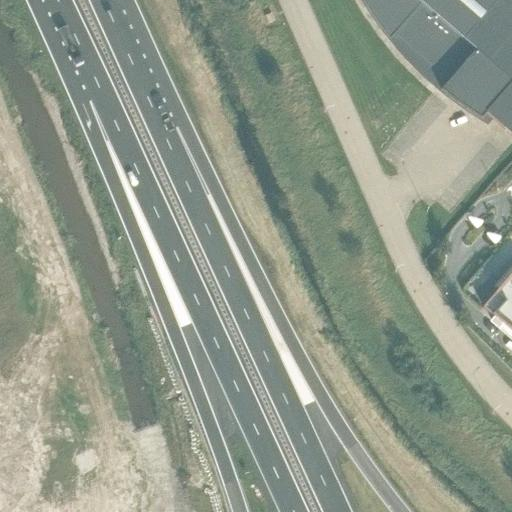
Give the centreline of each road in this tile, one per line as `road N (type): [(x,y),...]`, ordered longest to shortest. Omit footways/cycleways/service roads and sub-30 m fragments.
road 1 (trunk): [(397,511),(270,303),(183,125),(107,12)]
road 2 (trunk): [(54,0),(292,511)]
road 3 (trunk): [(337,511),(107,12)]
road 4 (trunk): [(37,0),(164,328),(212,511)]
road 5 (unclassified): [(511,410),(414,277),(293,0)]
